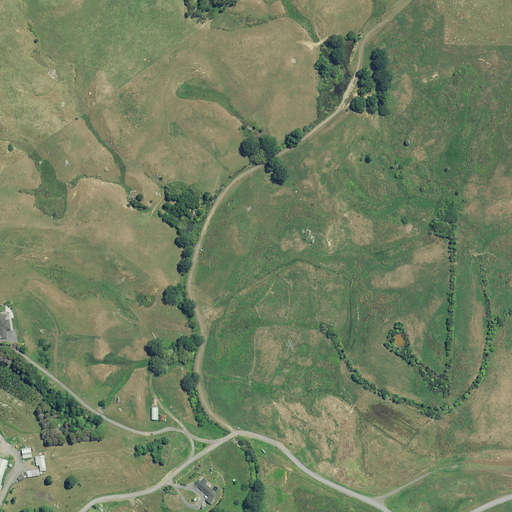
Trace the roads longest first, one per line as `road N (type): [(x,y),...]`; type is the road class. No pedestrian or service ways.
road 1 (unknown): [(216,441),(109,419),(0,343)]
road 2 (unclassified): [(236,430),(278,445),(314,475),(390,511)]
road 3 (unknown): [(216,441),(155,486),(102,496),(78,511)]
